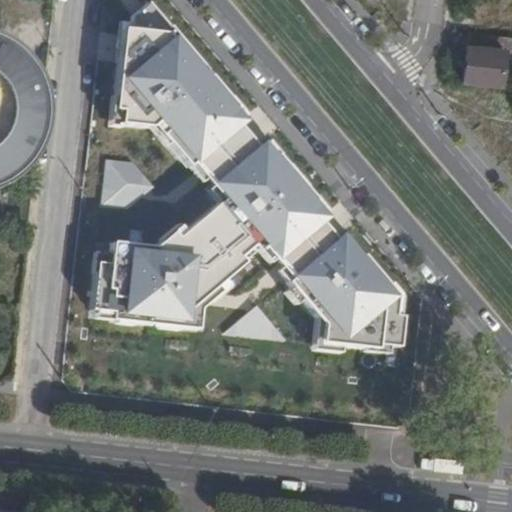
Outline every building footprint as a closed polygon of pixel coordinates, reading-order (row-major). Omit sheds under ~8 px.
[(402,296),(145,0),(143,0),(116,23),(82,320),(197,333),(200,308),(254,258),(318,326),(316,346),(395,354),(402,296)] [(511,35),(471,31),(469,44),(505,48),(511,48),(511,35)] [(505,48),(469,44),(465,77),(502,81),(505,48)] [(116,334),(112,352),(132,356),(136,338),(116,334)] [(293,381),(289,415),(404,426),(407,403),(376,400),(377,389),(293,381)]
